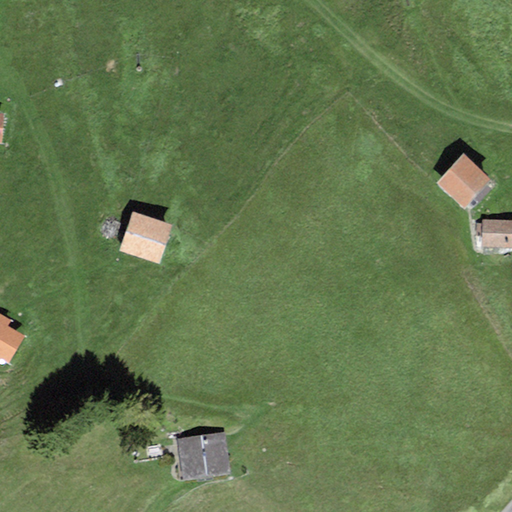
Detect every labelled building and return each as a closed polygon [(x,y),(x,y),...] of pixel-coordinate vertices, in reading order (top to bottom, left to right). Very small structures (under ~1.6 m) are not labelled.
[(463,208),(490,179),(463,155),(437,184),(463,208)] [(131,213),(118,251),(160,265),(172,226),(131,213)] [(511,222),(482,221),(481,247),(511,249),(511,222)] [(0,314),(0,359),(9,364),(24,338),(7,328),(11,321),(0,314)] [(177,442),(183,482),(232,475),(227,435),(177,442)]
